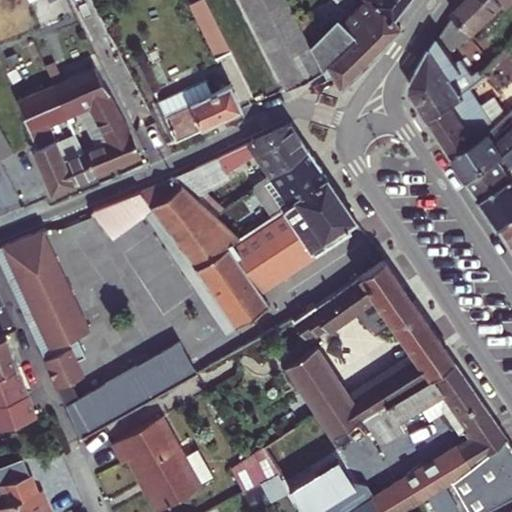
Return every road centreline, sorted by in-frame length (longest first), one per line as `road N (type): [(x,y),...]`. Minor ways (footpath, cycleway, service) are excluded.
road 1 (residential): [(356,121),(287,110),(0,234)]
road 2 (tertiary): [(356,121),(352,167),(511,397)]
road 3 (tertiary): [(511,293),(402,134)]
road 4 (unclassified): [(97,511),(25,345)]
